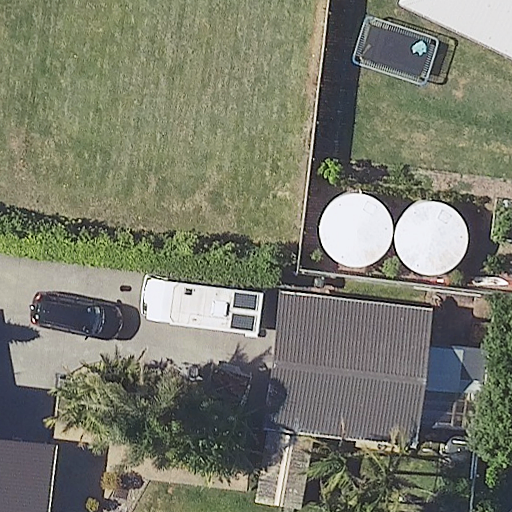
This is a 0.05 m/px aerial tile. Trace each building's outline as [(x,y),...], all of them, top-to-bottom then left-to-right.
[(30,0),(18,149),(38,151),(36,181),(94,186),(92,213),(289,230),(308,0),(30,0)] [(511,0),(387,0),(387,2),(511,61),(511,0)] [(401,213),(302,201),(294,265),(394,277),(401,213)] [(406,438),(406,420),(449,423),(453,344),(411,342),(412,309),(270,302),(264,431),(406,438)] [(0,511),(36,511),(42,442),(0,438),(0,511)]
